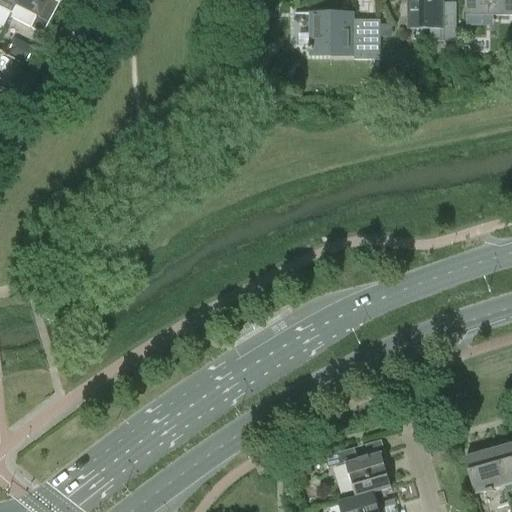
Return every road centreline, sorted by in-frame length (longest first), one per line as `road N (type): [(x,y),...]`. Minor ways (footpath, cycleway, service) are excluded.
road 1 (primary): [(511,252),(362,304),(246,368),(38,511)]
road 2 (primary): [(132,511),(319,388),(414,341),(511,308)]
